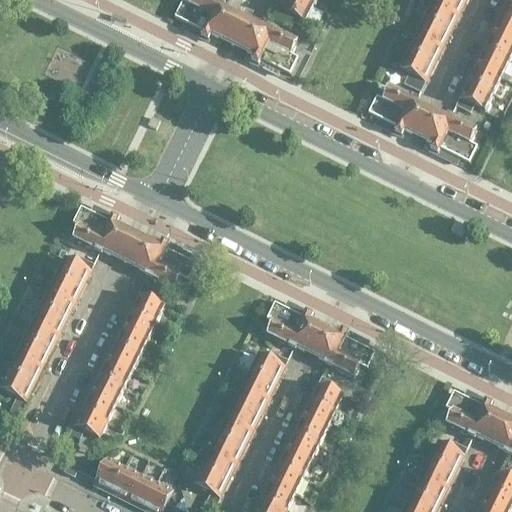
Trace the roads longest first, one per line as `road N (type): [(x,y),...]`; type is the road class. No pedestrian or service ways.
road 1 (residential): [(20,478),(156,200)]
road 2 (residential): [(237,511),(343,292)]
road 3 (secondary): [(403,178),(213,89)]
road 4 (secondary): [(156,200),(343,292)]
road 5 (secondary): [(213,89),(29,0)]
road 6 (secondary): [(343,292),(511,375)]
road 7 (secondary): [(0,123),(156,200)]
road 8 (residential): [(435,115),(492,0)]
road 9 (tertiary): [(156,200),(213,89)]
road 10 (secondary): [(511,234),(403,178)]
road 11 (residential): [(460,511),(511,401)]
